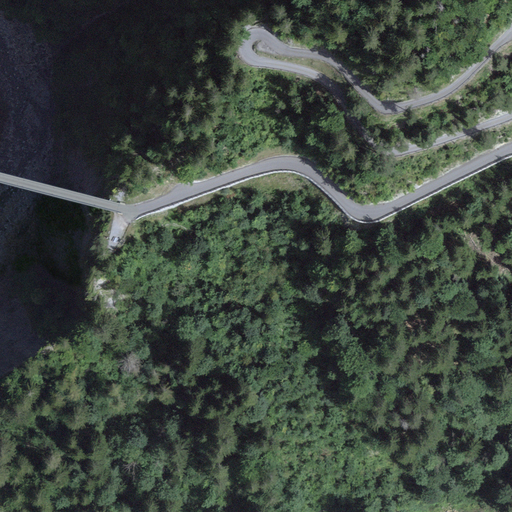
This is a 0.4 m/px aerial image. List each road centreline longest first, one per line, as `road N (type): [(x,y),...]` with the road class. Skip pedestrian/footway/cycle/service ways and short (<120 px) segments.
road 1 (tertiary): [(511,116),(387,151),(324,79),(257,60),(245,48),(259,32),(283,50),(326,57),(394,108),(453,86),(511,29)]
road 2 (tertiary): [(0,177),(135,210),(287,163),(306,167),(370,215),(511,148)]
